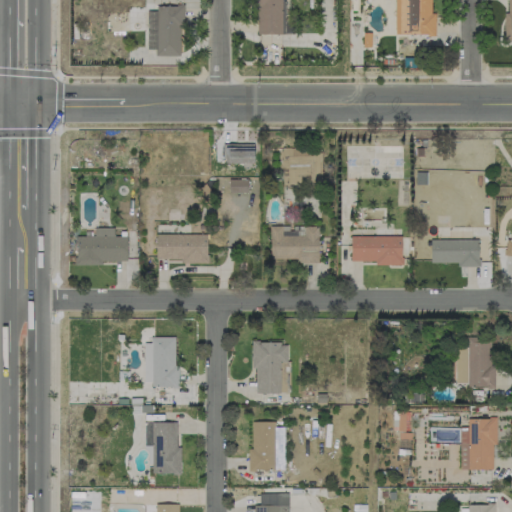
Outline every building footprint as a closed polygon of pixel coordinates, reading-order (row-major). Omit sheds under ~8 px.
[(281,33),(280,0),(251,0),(251,7),(256,7),(256,33),(281,33)] [(394,0),(394,34),(434,34),(434,13),(430,13),(429,0),(394,0)] [(503,11),(503,40),(511,39),(511,0),(506,0),(507,11),(503,11)] [(180,55),(180,5),(155,5),(155,10),(146,10),(146,48),(154,48),(154,55),(180,55)] [(223,161),(242,162),(242,166),(252,166),(252,144),(223,143),(223,161)] [(247,192),(247,179),(227,179),(228,192),(247,192)] [(269,258),(298,258),(298,262),(317,262),(317,226),(290,225),(269,225),(269,258)] [(74,236),(74,264),(101,264),(101,260),(126,260),(125,235),(113,235),(113,227),(93,227),(93,235),(74,236)] [(206,234),(155,233),(154,258),(179,258),(179,262),(206,262),(206,234)] [(349,236),(350,260),(373,260),(373,264),(400,264),(400,235),(349,236)] [(477,239),(429,239),(429,262),(456,261),(456,266),(477,265),(477,239)] [(142,385),(175,385),(175,336),(149,336),(149,343),(143,343),(142,385)] [(454,382),(466,382),(466,387),(491,387),(491,336),(466,336),(466,347),(454,347),(454,382)] [(279,392),(279,360),(286,360),(286,342),(251,341),(250,368),(254,368),(254,392),(279,392)] [(493,418),(466,417),(466,426),(459,426),(458,468),(493,469),(493,418)] [(176,421),(143,422),(143,445),(149,445),(150,473),(180,473),(179,446),(176,446),(176,421)] [(273,421),(250,421),(251,449),(246,449),(247,469),(273,469),(273,421)] [(285,511),(286,492),(258,493),(258,505),(252,505),(251,511),(285,511)] [(177,511),(177,504),(154,503),(154,511),(177,511)]
